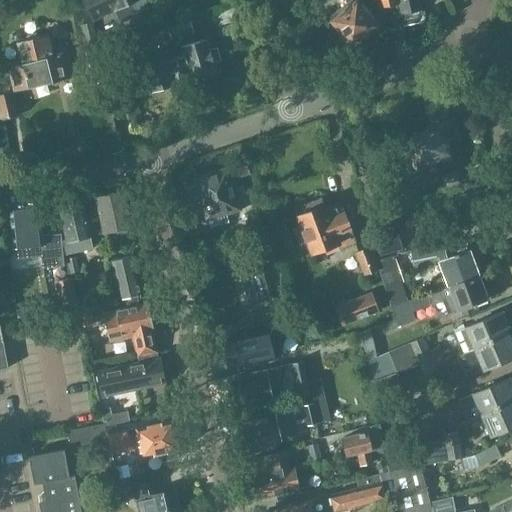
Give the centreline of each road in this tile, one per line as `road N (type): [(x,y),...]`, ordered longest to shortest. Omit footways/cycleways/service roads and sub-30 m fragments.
road 1 (residential): [(146,165),(233,511)]
road 2 (residential): [(289,112),(431,56),(464,29)]
road 3 (residential): [(146,165),(289,112)]
road 4 (residential): [(0,184),(146,165)]
